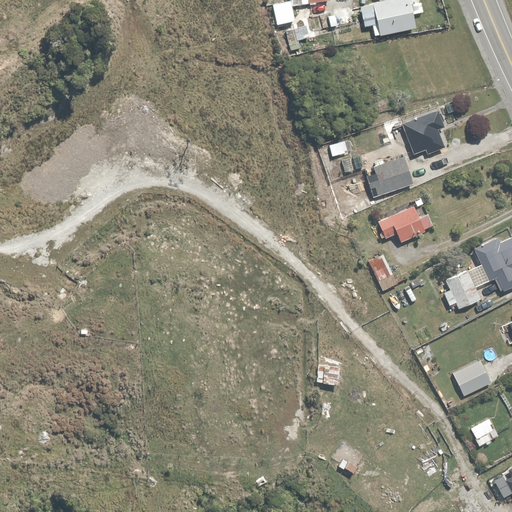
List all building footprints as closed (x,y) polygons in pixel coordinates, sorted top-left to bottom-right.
[(291,0),(280,0),(282,15),(293,14),(291,0)] [(410,0),(369,0),(374,23),(371,23),(373,34),(413,26),(409,9),(412,8),(410,0)] [(316,12),(307,14),(309,28),(319,26),(316,12)] [(294,26),(283,29),(288,49),(299,46),(294,26)] [(436,107),(400,122),(412,152),(424,147),(426,153),(443,146),(436,127),(443,124),(436,107)] [(353,155),(340,157),(345,181),(357,179),(353,155)] [(402,155),(372,165),(383,193),(412,183),(402,155)] [(413,201),(375,218),(380,230),(379,230),(382,237),(396,231),(399,238),(433,223),(427,209),(419,213),(413,201)] [(479,261),(436,280),(447,304),(454,301),(457,307),(480,297),(474,285),(493,276),(499,290),(511,284),(511,233),(497,240),(494,234),(472,244),(479,261)] [(383,250),(367,258),(382,289),(398,281),(383,250)] [(480,357),(451,371),(462,394),(508,371),(495,343),(477,351),(480,357)] [(348,346),(318,345),(316,380),(321,380),(321,393),(357,395),(358,383),(345,382),(348,346)] [(489,413),(468,426),(479,443),(499,430),(489,413)] [(511,464),(511,465),(511,467),(511,474),(503,479),(511,494),(511,464)]
